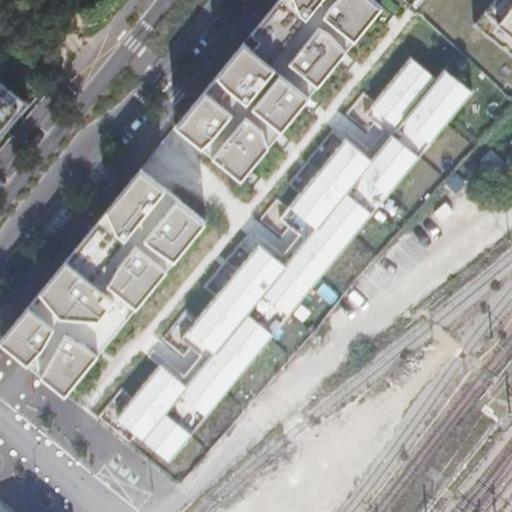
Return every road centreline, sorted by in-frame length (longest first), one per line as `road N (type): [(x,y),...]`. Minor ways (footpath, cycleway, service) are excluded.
road 1 (tertiary): [(0,268),(224,0)]
road 2 (tertiary): [(168,0),(0,202)]
